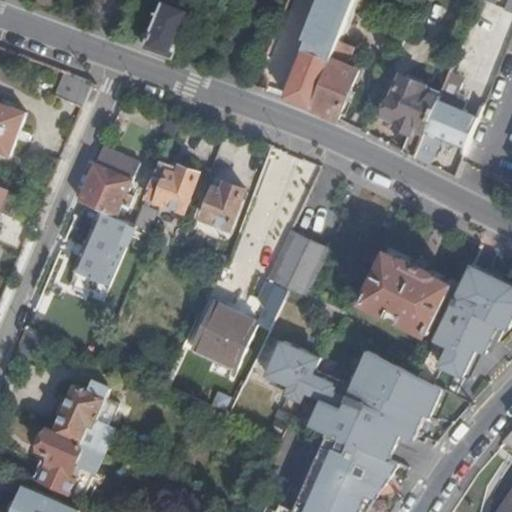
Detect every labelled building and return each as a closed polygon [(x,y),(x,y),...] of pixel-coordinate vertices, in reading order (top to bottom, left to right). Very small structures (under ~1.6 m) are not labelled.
[(150,48),(174,57),(195,8),(191,7),(193,0),(165,0),(159,17),(143,9),(130,38),(150,46),(150,48)] [(357,8),(360,0),(335,0),(331,10),(352,22),(357,8)] [(378,0),(360,0),(357,8),(372,14),(378,0)] [(317,110),(344,42),(322,34),(314,51),(307,48),(286,98),(317,110)] [(357,47),(344,42),(317,110),(341,121),(363,67),(352,63),(357,47)] [(85,107),(95,82),(67,72),(58,96),(85,107)] [(404,150),(420,158),(445,94),(421,84),(422,81),(409,75),(408,79),(405,78),(389,117),(398,121),(396,126),(411,132),(404,150)] [(444,138),(469,147),(481,116),(462,108),(468,91),(449,84),(445,94),(420,158),(433,164),(444,138)] [(29,113),(0,102),(0,151),(12,156),(29,113)] [(228,131),(216,162),(229,167),(239,143),(235,140),(237,135),(228,131)] [(102,209),(121,217),(127,204),(132,206),(136,196),(130,193),(136,179),(143,164),(104,147),(98,163),(82,200),(102,209)] [(163,162),(149,196),(187,211),(203,173),(182,164),(180,168),(163,162)] [(222,179),(219,186),(226,189),(230,182),(222,179)] [(226,189),(219,186),(206,218),(232,228),(247,189),(230,182),(226,189)] [(0,210),(5,212),(16,217),(25,197),(11,191),(0,185),(0,210)] [(127,204),(121,217),(137,224),(143,210),(132,206),(127,204)] [(139,225),(150,229),(158,210),(145,205),(143,210),(137,224),(139,225)] [(113,285),(139,225),(137,224),(121,217),(102,209),(76,269),(113,285)] [(291,288),(310,297),(333,250),(293,231),(270,278),(291,288)] [(442,277),(443,274),(406,255),(404,260),(391,254),(367,302),(393,315),(398,307),(408,312),(403,321),(431,334),(456,285),(442,277)] [(511,283),(474,266),(438,340),(453,347),(444,366),(466,378),(481,350),(489,355),(496,341),(501,344),(507,330),(511,331),(511,283)] [(264,323),(218,300),(196,347),(242,368),(264,323)] [(51,338),(28,328),(16,356),(39,366),(51,338)] [(323,357),(284,340),(268,374),(292,384),(287,393),(314,405),(306,421),(330,432),(392,460),(404,434),(416,439),(428,414),(434,416),(446,391),(371,350),(356,386),(318,369),(323,357)] [(79,387),(58,433),(82,443),(90,425),(95,427),(108,398),(112,389),(98,382),(93,393),(79,387)] [(121,404),(108,398),(95,427),(90,425),(82,443),(106,454),(117,428),(112,425),(121,404)] [(48,454),(36,480),(81,501),(94,472),(97,473),(106,454),(82,443),(58,433),(52,430),(42,451),(48,454)] [(511,431),(503,441),(511,445),(511,431)] [(392,460),(330,432),(294,511),(360,511),(369,492),(378,496),(386,485),(401,464),(392,460)] [(61,511),(66,502),(29,486),(15,511),(61,511)] [(369,492),(360,511),(367,511),(378,496),(369,492)] [(240,494),(230,511),(231,511),(243,511),(251,499),(240,494)] [(511,511),(511,497),(501,511),(511,511)]
